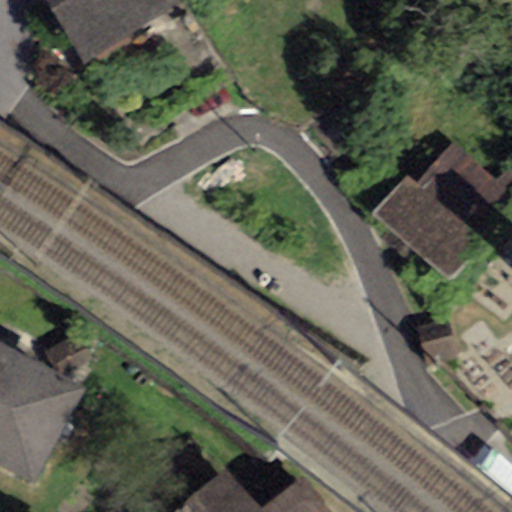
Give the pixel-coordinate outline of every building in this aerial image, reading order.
[(52,0),(82,50),(160,4),(157,0),(52,0)] [(182,117),(241,83),(201,17),(143,51),(182,117)] [(446,269),(505,200),(448,152),(389,220),(446,269)] [(67,402),(0,363),(0,460),(26,475),(67,402)] [(296,511),(260,511),(238,487),(209,511),(299,511),(298,510),(296,511)]
